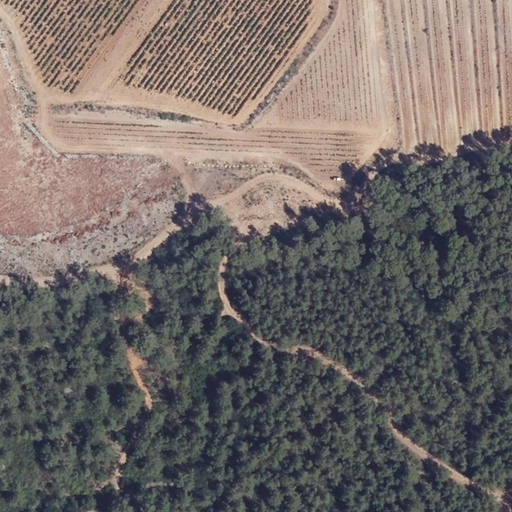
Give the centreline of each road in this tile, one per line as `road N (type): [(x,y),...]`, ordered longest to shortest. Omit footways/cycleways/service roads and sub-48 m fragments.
road 1 (track): [(511,131),(405,145),(377,193),(347,205),(275,170),(190,209),(155,242),(154,256),(38,267),(0,259)]
road 2 (track): [(507,511),(391,434),(379,401),(336,362),(310,348),(263,341),(230,314),(222,281),(238,227),(215,198)]
road 3 (track): [(190,209),(165,135),(60,127),(0,10)]
